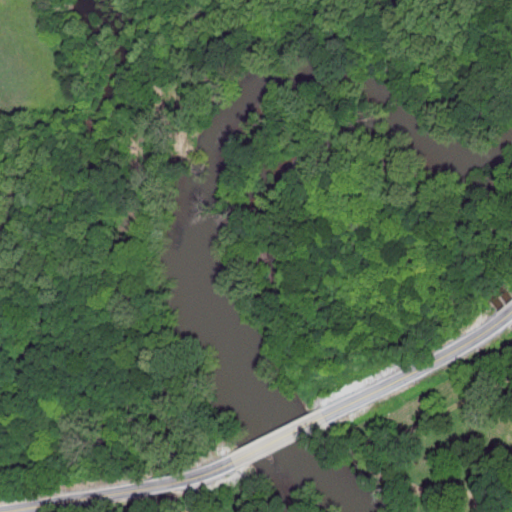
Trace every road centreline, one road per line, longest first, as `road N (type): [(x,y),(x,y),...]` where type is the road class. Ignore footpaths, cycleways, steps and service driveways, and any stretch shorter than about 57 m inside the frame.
road 1 (tertiary): [(235,462),(169,482),(0,511)]
road 2 (tertiary): [(511,310),(467,343),(329,416)]
